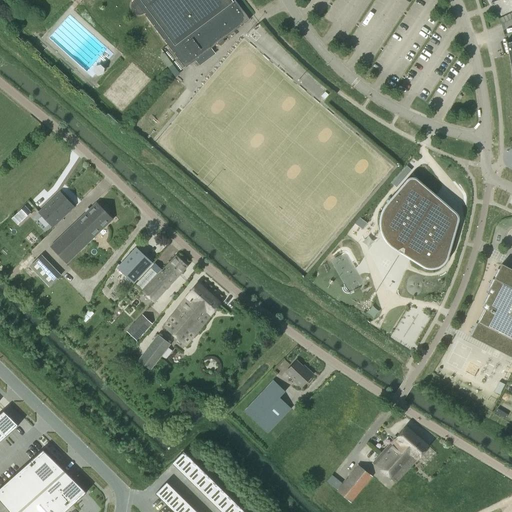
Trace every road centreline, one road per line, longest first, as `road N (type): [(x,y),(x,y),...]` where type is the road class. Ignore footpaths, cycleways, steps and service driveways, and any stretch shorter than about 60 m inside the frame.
road 1 (residential): [(511,474),(267,317),(0,82)]
road 2 (residential): [(484,139),(382,103),(320,48),(287,0)]
road 3 (unclassified): [(121,511),(119,486),(0,369)]
road 4 (residential): [(455,0),(471,32),(484,139)]
